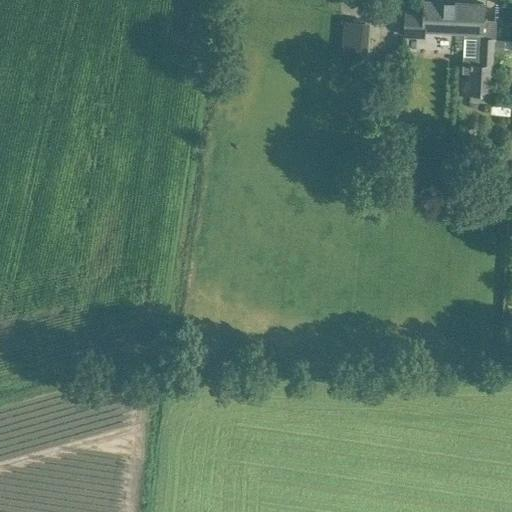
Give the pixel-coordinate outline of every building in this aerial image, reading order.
[(341,0),(341,9),(357,10),(357,0),(341,0)] [(482,34),(483,24),(484,4),(424,1),(424,11),(405,10),(404,36),(424,37),(424,31),(482,34)] [(344,32),(342,56),(358,58),(360,34),(344,32)] [(469,101),(490,103),(493,39),(482,38),(480,64),(471,64),(469,101)] [(495,42),(494,54),(503,54),(504,42),(495,42)] [(481,174),(481,187),(505,188),(506,175),(481,174)]
